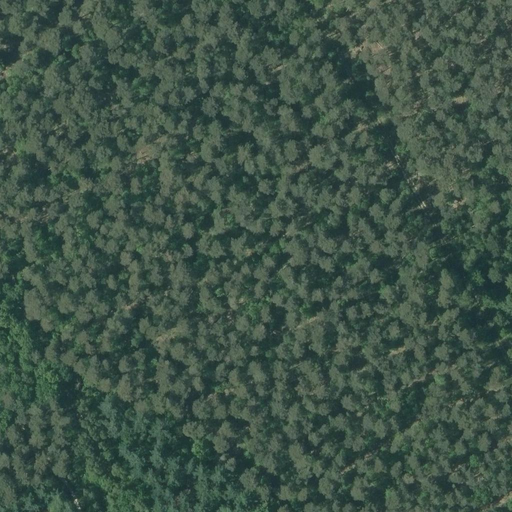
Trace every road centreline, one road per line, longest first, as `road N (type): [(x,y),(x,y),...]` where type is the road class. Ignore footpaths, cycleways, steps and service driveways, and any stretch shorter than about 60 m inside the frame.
road 1 (track): [(297,0),(511,368)]
road 2 (track): [(349,87),(0,287)]
road 3 (track): [(0,289),(126,511)]
road 4 (track): [(511,443),(395,511)]
